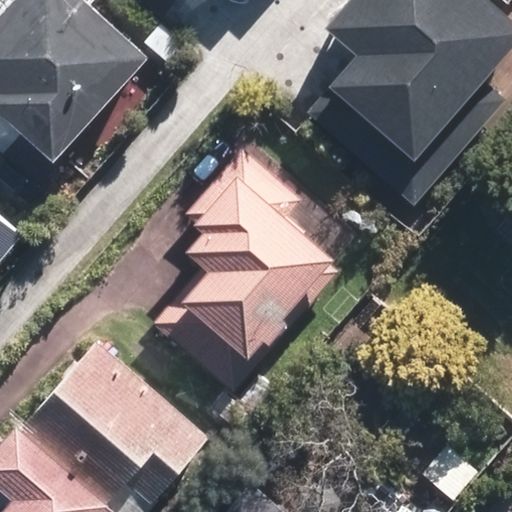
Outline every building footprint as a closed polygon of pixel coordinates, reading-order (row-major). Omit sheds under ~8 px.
[(90,0),(0,0),(0,143),(37,175),(135,65),(77,15),(90,0)] [(295,120),(404,211),(511,83),(511,25),(481,0),(339,0),(307,39),(341,66),(295,120)] [(299,205),(235,153),(181,218),(189,224),(180,235),(189,243),(172,263),(189,277),(147,327),(232,397),(335,272),(280,227),(299,205)] [(0,261),(16,244),(0,230),(0,261)] [(141,511),(199,442),(84,346),(9,435),(98,509),(114,490),(141,511)] [(94,511),(0,433),(0,511),(94,511)] [(273,511),(241,484),(217,511),(273,511)]
